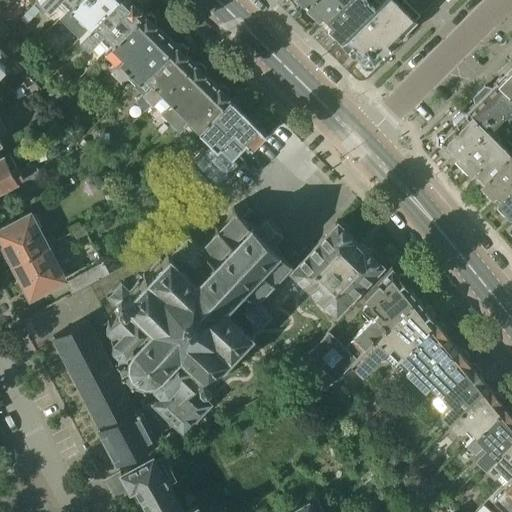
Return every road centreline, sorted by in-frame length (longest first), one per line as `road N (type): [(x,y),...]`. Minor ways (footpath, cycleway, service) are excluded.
road 1 (secondary): [(511,319),(360,142)]
road 2 (residential): [(508,0),(360,142)]
road 3 (secondary): [(360,142),(216,0)]
road 4 (residential): [(59,480),(0,367)]
